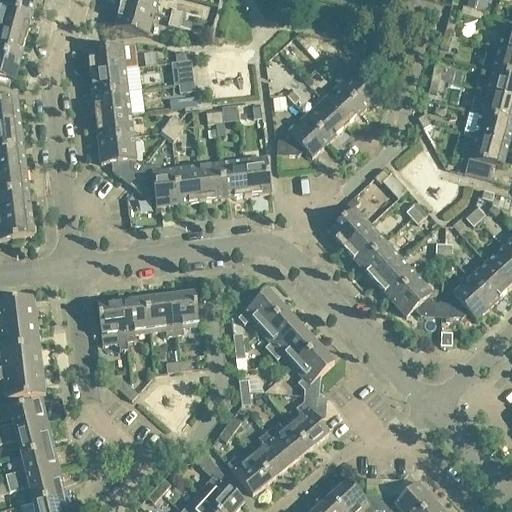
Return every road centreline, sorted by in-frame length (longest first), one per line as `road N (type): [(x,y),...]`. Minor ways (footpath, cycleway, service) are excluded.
road 1 (residential): [(114,511),(150,465),(88,411),(71,267)]
road 2 (residential): [(279,247),(428,411)]
road 3 (residential): [(71,267),(237,245),(279,247)]
road 4 (residential): [(71,267),(48,73)]
road 5 (residential): [(275,511),(340,458),(398,433)]
road 6 (residential): [(511,504),(428,411)]
